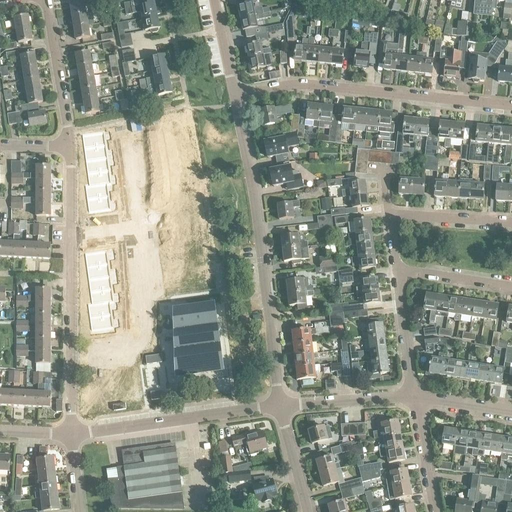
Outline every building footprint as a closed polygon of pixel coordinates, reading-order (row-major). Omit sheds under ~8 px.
[(117,0),(109,0),(112,12),(113,12),(119,11),(117,0)] [(139,0),(139,1),(125,4),(126,10),(133,9),(155,4),(154,0),(139,0)] [(475,0),(474,7),(485,8),(492,9),(493,1),(492,0),(475,0)] [(492,0),(493,1),(492,9),(496,10),(497,2),(505,2),(505,0),(492,0)] [(505,2),(503,20),(510,20),(511,3),(505,2)] [(85,4),(71,7),(73,18),(87,15),(85,4)] [(133,9),(126,10),(127,16),(134,15),(142,13),(143,19),(157,16),(160,15),(159,9),(156,9),(155,4),(133,9)] [(253,4),(238,7),(241,20),(270,13),(269,9),(262,10),(262,8),(254,10),(253,4)] [(404,14),(397,12),(392,11),(390,17),(408,21),(408,19),(409,15),(404,14)] [(270,13),(241,20),(243,31),(258,28),(256,21),(271,18),(270,13)] [(87,15),(73,18),(74,29),(89,26),(87,15)] [(15,24),(11,25),(12,31),(16,30),(16,31),(31,28),(29,16),(14,19),(15,24)] [(160,28),(157,16),(143,19),(145,31),(150,30),(151,34),(159,32),(158,29),(160,28)] [(408,21),(390,17),(389,23),(406,27),(406,26),(408,21)] [(408,19),(408,21),(406,26),(414,28),(416,21),(408,19)] [(435,22),(427,20),(425,29),(433,31),(435,22)] [(445,23),(437,21),(435,30),(442,32),(445,23)] [(120,43),(132,40),(131,34),(125,35),(122,23),(117,24),(120,43)] [(293,23),(286,23),(287,40),(294,39),(293,23)] [(468,24),(467,36),(469,37),(470,37),(469,43),(475,43),(475,37),(477,25),(473,25),(468,24)] [(91,37),(89,26),(74,29),(76,40),(91,37)] [(279,26),(266,28),(267,35),(279,32),(280,32),(279,26)] [(31,28),(16,31),(18,43),(33,40),(31,28)] [(279,32),(267,35),(268,40),(280,38),(279,32)] [(362,44),(361,54),(356,53),(355,59),(355,67),(368,69),(370,55),(369,55),(370,45),(377,46),(378,34),(371,33),(371,36),(366,35),(365,44),(362,44)] [(452,77),(458,78),(459,69),(465,70),(468,43),(468,39),(462,38),(460,52),(447,51),(447,53),(441,52),(440,54),(440,59),(446,60),(444,77),(446,77),(447,78),(451,78),(452,77)] [(308,48),(306,62),(318,64),(320,50),(314,49),(315,39),(309,39),(309,40),(308,48)] [(132,40),(120,43),(121,48),(133,46),(132,40)] [(303,40),(302,48),(296,47),(295,61),(306,62),(308,48),(309,40),(303,40)] [(103,51),(115,49),(114,42),(102,45),(103,51)] [(380,42),(378,64),(384,65),(384,70),(396,71),(397,57),(398,51),(385,50),(386,42),(380,42)] [(507,45),(503,42),(502,42),(496,43),(489,54),(498,60),(507,45)] [(506,60),(505,68),(499,68),(498,82),(511,83),(511,70),(511,42),(508,42),(508,45),(504,51),(509,54),(508,61),(506,60)] [(4,45),(5,51),(17,49),(16,43),(4,45)] [(261,44),(247,47),(249,59),(271,54),(270,49),(263,51),(261,44)] [(123,58),(135,56),(134,50),(122,52),(123,58)] [(332,51),(320,50),(318,64),(330,65),(332,51)] [(398,50),(398,51),(397,57),(396,71),(408,73),(410,59),(403,58),(404,51),(398,50)] [(332,51),(330,65),(343,66),(344,52),(332,51)] [(19,58),(18,52),(6,54),(7,60),(19,58)] [(78,66),(92,64),(91,52),(76,55),(78,66)] [(286,52),(280,52),(276,53),(276,55),(280,54),(280,65),(286,65),(286,52)] [(470,59),(470,67),(468,79),(473,79),(474,82),(478,83),(480,80),(484,80),(486,61),(489,54),(473,52),(472,60),(470,59)] [(410,59),(408,73),(420,74),(422,53),(417,53),(416,59),(410,59)] [(422,53),(420,74),(432,75),(434,61),(426,60),(427,54),(422,53)] [(23,69),(37,66),(35,54),(21,57),(23,69)] [(271,54),(249,59),(252,71),(274,66),(271,54)] [(136,62),(135,56),(123,58),(125,64),(136,62)] [(165,56),(151,59),(146,60),(148,72),(154,71),(168,68),(165,56)] [(94,76),(92,64),(78,66),(80,78),(94,76)] [(37,66),(23,69),(25,81),(39,78),(37,66)] [(154,71),(155,78),(135,82),(136,87),(140,87),(170,81),(168,68),(154,71)] [(96,88),(94,76),(80,78),(82,90),(96,88)] [(41,90),(39,78),(25,81),(27,93),(41,90)] [(173,93),(170,81),(140,87),(142,92),(147,91),(148,98),(173,93)] [(98,100),(96,88),(82,90),(84,102),(98,100)] [(41,90),(27,93),(29,105),(43,102),(41,90)] [(98,100),(84,102),(86,114),(100,112),(98,100)] [(28,105),(15,107),(16,113),(20,112),(29,111),(28,106),(28,105)] [(309,105),(307,121),(313,122),(313,126),(313,128),(319,128),(321,106),(309,105)] [(321,106),(319,128),(324,129),(324,126),(331,127),(331,129),(330,129),(329,142),(336,143),(337,129),(338,116),(333,116),(332,116),(333,107),(321,106)] [(282,107),(275,108),(260,111),(264,128),(278,125),(277,116),(284,115),(282,107)] [(338,116),(337,129),(336,143),(341,144),(343,130),(342,130),(343,125),(349,125),(348,132),(354,132),(355,126),(356,126),(358,110),(345,109),(344,117),(338,116)] [(358,110),(356,126),(368,127),(369,111),(358,110)] [(369,111),(368,127),(379,128),(380,128),(381,112),(369,111)] [(16,113),(7,115),(9,126),(18,124),(19,124),(21,124),(20,112),(16,113)] [(379,128),(378,134),(394,135),(395,124),(392,123),(393,114),(381,112),(380,128),(379,128)] [(45,113),(30,115),(29,116),(31,126),(47,124),(45,113)] [(298,131),(297,137),(298,139),(304,139),(305,127),(305,121),(305,120),(307,120),(307,115),(300,114),(299,116),(299,124),(298,124),(298,131)] [(292,115),(291,132),(298,131),(298,124),(299,124),(299,116),(292,115)] [(416,137),(418,121),(405,120),(404,136),(410,136),(409,143),(415,144),(415,137),(416,137)] [(430,122),(418,121),(416,137),(428,138),(430,122)] [(162,140),(189,137),(190,131),(188,131),(186,123),(163,126),(165,134),(159,135),(160,141),(162,140)] [(440,130),(439,139),(445,140),(444,148),(450,148),(451,141),(453,125),(441,123),(440,130)] [(453,125),(451,141),(464,142),(465,126),(453,125)] [(471,136),(471,143),(476,143),(488,144),(490,128),(478,127),(478,128),(477,136),(471,136)] [(490,128),(488,144),(489,144),(494,145),(501,146),(502,129),(490,128)] [(511,130),(502,129),(501,146),(506,146),(506,153),(505,153),(504,161),(511,161),(511,148),(511,130)] [(106,146),(105,132),(82,135),(84,149),(106,146)] [(124,146),(131,145),(130,133),(122,134),(124,146)] [(284,139),(265,143),(268,159),(275,157),(277,165),(289,163),(286,148),(299,146),(298,139),(297,137),(296,133),(284,135),(284,139)] [(189,137),(162,140),(164,153),(167,153),(167,154),(191,151),(189,143),(191,142),(189,137)] [(397,139),(396,154),(399,154),(402,154),(404,140),(397,139)] [(395,144),(383,142),(382,149),(394,151),(395,144)] [(433,143),(426,142),(425,157),(426,157),(432,157),(433,143)] [(106,146),(84,149),(86,161),(108,158),(106,146)] [(460,160),(463,161),(467,161),(468,146),(462,146),(460,160)] [(357,150),(356,163),(357,163),(357,162),(368,163),(370,151),(358,149),(357,150)] [(153,162),(165,160),(164,153),(152,155),(153,162)] [(110,171),(108,158),(86,161),(88,174),(110,171)] [(166,167),(165,160),(153,162),(154,169),(166,167)] [(169,179),(197,176),(197,170),(195,170),(194,162),(171,165),(171,166),(167,166),(169,179)] [(357,163),(356,163),(355,173),(367,175),(368,163),(357,162),(357,163)] [(31,174),(31,179),(37,179),(51,179),(51,167),(37,167),(37,174),(31,174)] [(271,173),(269,174),(270,182),(272,181),(274,187),(290,184),(291,191),(303,189),(300,174),(298,175),(298,172),(291,173),(290,167),(270,171),(271,173)] [(89,185),(85,186),(85,187),(112,183),(110,171),(88,174),(89,185)] [(443,175),(443,182),(436,181),(435,198),(447,199),(448,182),(449,176),(443,175)] [(197,176),(169,179),(171,192),(174,192),(174,193),(198,190),(197,182),(199,181),(197,176)] [(37,179),(37,192),(51,192),(51,179),(37,179)] [(400,179),(399,195),(412,196),(413,180),(400,179)] [(341,180),(327,181),(328,188),(342,186),(341,180)] [(413,180),(412,196),(424,197),(425,181),(418,180),(413,180)] [(460,183),(459,199),(460,199),(471,200),(472,184),(472,181),(467,180),(467,183),(460,183)] [(327,181),(317,182),(318,189),(328,188),(327,181)] [(350,190),(342,191),(343,198),(351,197),(367,195),(366,182),(349,184),(350,190)] [(448,182),(447,199),(459,199),(460,183),(448,182)] [(112,185),(112,183),(85,187),(87,199),(110,196),(108,185),(112,185)] [(472,184),(471,200),(472,200),(484,201),(485,185),(472,184)] [(508,203),(509,186),(497,185),(496,202),(508,203)] [(12,186),(11,193),(22,194),(23,187),(12,186)] [(37,199),(23,199),(23,204),(37,204),(51,204),(51,192),(37,192),(37,199)] [(158,201),(166,200),(170,200),(169,193),(157,194),(158,201)] [(367,195),(351,197),(352,209),(354,209),(358,208),(369,207),(367,195)] [(110,196),(87,199),(89,213),(111,210),(110,196)] [(166,200),(158,201),(155,202),(156,209),(167,207),(166,200)] [(285,206),(279,206),(280,221),(295,219),(294,208),(300,208),(299,201),(285,203),(285,204),(285,206)] [(174,219),(201,216),(202,210),(200,210),(199,202),(176,205),(176,206),(172,206),(174,219)] [(51,204),(37,204),(37,217),(51,217),(51,204)] [(345,209),(331,211),(332,217),(353,215),(352,209),(345,210),(345,209)] [(331,217),(331,215),(317,217),(318,224),(332,223),(331,217)] [(204,221),(201,216),(174,219),(176,232),(179,232),(179,233),(203,229),(202,222),(204,221)] [(164,218),(120,221),(120,229),(160,226),(160,230),(165,230),(164,218)] [(357,234),(373,232),(371,220),(356,222),(357,234)] [(374,244),(373,232),(357,234),(358,246),(374,244)] [(160,241),(172,240),(171,233),(159,235),(160,241)] [(14,244),(13,258),(26,259),(27,244),(22,244),(19,244),(20,236),(19,236),(14,235),(14,239),(14,243),(14,244)] [(300,236),(282,238),(284,251),(309,248),(308,242),(300,243),(300,236)] [(8,243),(2,243),(1,257),(6,258),(13,258),(14,244),(14,243),(14,239),(8,239),(8,243)] [(172,240),(160,241),(161,248),(173,247),(172,240)] [(178,259),(205,255),(206,250),(204,250),(203,241),(180,245),(180,246),(176,246),(178,259)] [(33,245),(27,244),(26,259),(38,259),(38,245),(33,245)] [(374,244),(358,246),(360,258),(376,256),(374,244)] [(44,245),(38,245),(38,259),(51,260),(51,246),(44,245)] [(309,248),(284,251),(285,263),(292,262),(293,264),(294,265),(301,265),(302,263),(302,261),(310,260),(309,248)] [(109,264),(107,250),(85,253),(87,267),(109,264)] [(208,261),(205,255),(178,259),(180,272),(183,272),(183,273),(207,269),(206,261),(208,261)] [(320,268),(337,267),(336,256),(331,257),(320,258),(320,268)] [(360,258),(352,259),(353,268),(361,267),(361,270),(363,270),(377,268),(376,256),(360,258)] [(111,277),(109,264),(87,267),(89,280),(111,277)] [(352,270),(338,272),(338,273),(339,278),(353,276),(352,270)] [(176,273),(165,274),(165,281),(177,279),(176,273)] [(353,276),(339,278),(339,284),(354,283),(353,276)] [(113,289),(111,277),(89,280),(90,292),(113,289)] [(303,280),(287,282),(288,295),(314,292),(313,287),(309,287),(308,278),(303,279),(303,280)] [(362,288),(356,289),(357,294),(363,293),(379,291),(378,278),(361,280),(362,288)] [(92,304),(88,304),(88,305),(103,303),(114,302),(113,289),(90,292),(92,304)] [(29,303),(31,303),(36,303),(51,303),(51,290),(36,290),(36,297),(29,297),(29,303)] [(379,291),(363,293),(364,306),(381,304),(379,291)] [(314,292),(288,295),(289,308),(297,307),(298,311),(307,310),(306,298),(314,297),(314,292)] [(427,295),(424,310),(431,311),(429,322),(430,322),(434,323),(435,323),(436,316),(437,317),(437,316),(440,297),(427,295)] [(440,297),(437,316),(441,317),(441,313),(449,314),(452,299),(440,297)] [(452,299),(449,314),(455,315),(454,321),(460,322),(460,316),(461,316),(464,300),(452,299)] [(464,300),(461,316),(473,318),(475,302),(464,300)] [(103,303),(88,305),(90,318),(112,315),(111,304),(115,303),(114,302),(103,303)] [(475,302),(473,318),(485,319),(488,304),(475,302)] [(36,303),(36,315),(51,315),(51,303),(36,303)] [(342,304),(337,305),(328,306),(329,315),(344,313),(343,307),(342,307),(342,304)] [(499,306),(488,304),(485,319),(497,321),(499,306)] [(356,305),(343,307),(344,313),(357,312),(356,305)] [(216,310),(177,314),(180,336),(177,336),(180,355),(177,355),(180,379),(223,373),(216,310)] [(360,311),(357,312),(344,313),(345,320),(360,318),(360,311)] [(344,313),(329,315),(330,322),(344,320),(345,320),(344,313)] [(36,315),(36,328),(51,328),(51,315),(36,315)] [(114,329),(112,315),(90,318),(91,332),(114,329)] [(384,325),(383,325),(383,319),(367,321),(368,327),(369,340),(386,338),(384,325)] [(345,326),(344,320),(330,322),(331,328),(345,326)] [(51,328),(36,328),(36,340),(51,340),(51,328)] [(423,330),(424,337),(437,335),(436,328),(423,330)] [(310,330),(310,331),(293,333),(294,343),(293,344),(293,347),(294,347),(294,346),(313,344),(312,336),(316,335),(316,329),(310,330)] [(500,334),(494,333),(492,347),(498,348),(500,334)] [(386,338),(369,340),(371,352),(387,350),(386,338)] [(439,338),(425,340),(426,347),(440,345),(439,338)] [(51,340),(36,340),(36,353),(51,353),(51,340)] [(314,356),(314,355),(313,344),(294,346),(294,347),(295,355),(294,355),(295,359),(296,358),(314,356)] [(371,352),(372,363),(368,363),(368,364),(388,362),(387,350),(371,352)] [(51,353),(36,353),(36,365),(51,365),(51,353)] [(314,355),(314,356),(296,358),(297,368),(296,368),(296,370),(297,370),(315,368),(314,360),(319,360),(319,354),(314,355)] [(427,366),(425,376),(439,379),(440,376),(442,376),(445,357),(445,355),(439,354),(438,360),(432,359),(431,367),(427,366)] [(154,356),(155,364),(163,363),(162,355),(154,356)] [(155,364),(154,356),(146,357),(147,365),(155,364)] [(445,357),(442,376),(455,378),(457,362),(450,361),(451,358),(445,357)] [(388,362),(368,364),(370,380),(371,383),(381,382),(380,374),(390,373),(388,362)] [(469,364),(457,362),(455,378),(466,380),(469,364)] [(360,388),(359,376),(358,364),(352,365),(354,389),(360,388)] [(469,364),(466,380),(478,382),(481,366),(469,364)] [(493,368),(481,366),(478,382),(490,384),(493,368)] [(297,370),(298,379),(297,379),(297,382),(316,380),(316,373),(320,373),(320,367),(315,368),(297,370)] [(504,370),(493,368),(490,384),(502,385),(504,370)] [(123,385),(113,386),(116,408),(141,404),(138,383),(128,384),(123,385)] [(38,393),(39,393),(38,408),(50,409),(51,394),(45,393),(45,385),(44,385),(39,385),(38,393)] [(103,387),(99,388),(89,389),(91,411),(116,408),(113,386),(103,387)] [(1,391),(1,406),(13,407),(14,392),(1,391)] [(14,392),(13,407),(25,407),(26,393),(14,392)] [(39,393),(26,393),(25,407),(38,408),(39,393)] [(399,422),(390,423),(390,419),(378,421),(380,431),(384,431),(385,438),(402,435),(399,422)] [(358,436),(357,424),(349,425),(349,437),(358,436)] [(366,424),(357,424),(358,436),(360,436),(366,436),(366,424)] [(329,427),(310,432),(313,445),(333,439),(329,427)] [(456,447),(458,432),(446,430),(443,445),(456,447)] [(458,432),(456,447),(467,449),(470,433),(458,432)] [(257,433),(233,440),(235,447),(245,444),(249,456),(258,454),(258,451),(268,448),(264,433),(258,434),(257,433)] [(470,433),(467,449),(473,450),(472,456),(478,457),(479,454),(479,450),(482,435),(470,433)] [(386,439),(378,441),(379,446),(381,445),(379,448),(380,452),(388,451),(404,448),(402,435),(385,438),(386,439)] [(479,454),(478,457),(482,457),(484,456),(485,451),(491,452),(494,437),(482,435),(479,450),(479,454)] [(494,437),(491,452),(502,454),(504,454),(506,439),(494,437)] [(504,454),(502,454),(501,459),(511,460),(511,439),(506,439),(504,454)] [(227,453),(225,441),(218,443),(220,454),(227,453)] [(354,450),(353,449),(351,443),(339,446),(341,454),(354,450)] [(362,445),(354,446),(356,456),(364,455),(362,445)] [(139,492),(180,486),(177,463),(178,463),(176,448),(128,454),(128,450),(111,453),(112,460),(108,461),(110,472),(114,471),(116,490),(112,491),(114,506),(122,505),(123,509),(141,507),(139,492)] [(388,451),(380,452),(381,458),(389,457),(390,463),(406,460),(404,448),(388,451)] [(356,456),(355,457),(357,463),(358,468),(359,468),(358,467),(364,466),(363,462),(365,459),(364,455),(356,456)] [(9,477),(9,473),(10,457),(0,456),(0,472),(5,473),(4,476),(9,477)] [(231,457),(221,459),(223,474),(233,473),(231,457)] [(332,457),(316,461),(320,474),(340,469),(339,463),(334,465),(332,457)] [(39,474),(55,472),(54,459),(37,461),(39,474)] [(440,462),(439,469),(451,471),(452,464),(440,462)] [(370,464),(364,466),(358,467),(359,468),(361,476),(372,473),(372,472),(370,465),(370,464)] [(344,482),(340,469),(319,475),(322,487),(338,483),(344,482)] [(381,476),(380,470),(372,472),(372,473),(374,480),(380,478),(381,476)] [(407,470),(385,474),(388,488),(409,484),(407,470)] [(249,472),(228,474),(229,482),(229,484),(252,481),(250,471),(249,472)] [(57,485),(55,472),(39,474),(40,487),(57,485)] [(372,473),(361,476),(363,483),(374,480),(372,473)] [(481,478),(471,476),(468,494),(479,495),(481,478)] [(256,482),(257,486),(254,487),(258,501),(263,500),(264,503),(274,501),(273,497),(278,496),(274,481),(271,482),(269,478),(256,482)] [(351,490),(363,487),(361,478),(349,482),(351,490)] [(497,488),(496,494),(504,495),(506,481),(499,480),(498,480),(497,488)] [(409,484),(388,488),(390,501),(412,497),(409,484)] [(40,487),(41,493),(35,494),(36,500),(41,499),(42,500),(58,498),(57,485),(40,487)] [(365,494),(363,487),(351,490),(353,497),(365,494)] [(479,495),(477,511),(482,511),(481,511),(496,511),(498,504),(495,504),(485,503),(486,496),(479,495)] [(46,511),(60,510),(58,498),(42,500),(42,511),(46,511)] [(380,499),(373,501),(368,503),(370,511),(382,508),(380,499)] [(474,505),(473,505),(474,503),(459,500),(456,511),(472,511),(473,509),(474,510),(474,505)] [(331,511),(347,511),(345,502),(329,506),(331,511)]
